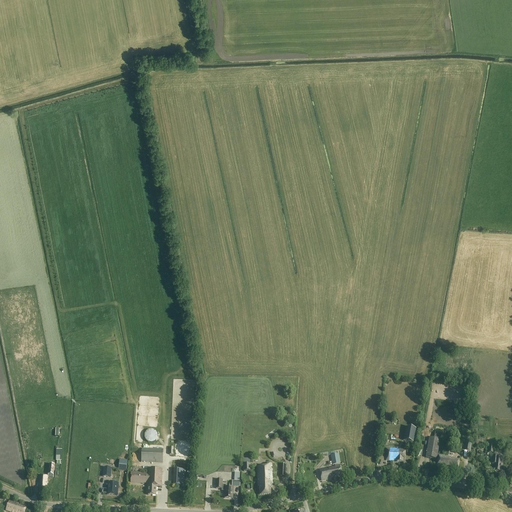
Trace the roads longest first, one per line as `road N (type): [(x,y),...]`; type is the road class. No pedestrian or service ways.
road 1 (unclassified): [(234,511),(381,475),(511,494)]
road 2 (unclassified): [(189,511),(57,506),(0,487)]
